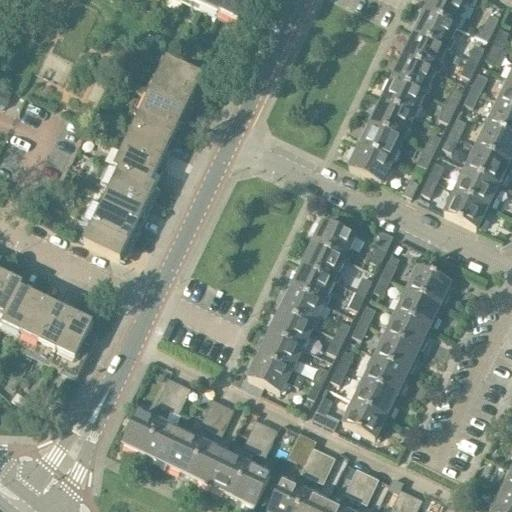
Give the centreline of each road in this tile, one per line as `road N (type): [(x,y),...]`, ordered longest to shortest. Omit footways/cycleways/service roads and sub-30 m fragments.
road 1 (residential): [(448,497),(132,348)]
road 2 (residential): [(511,273),(230,146)]
road 3 (tertiary): [(27,511),(67,465),(132,348)]
road 4 (residential): [(429,470),(511,300)]
road 5 (tertiary): [(155,302),(230,146)]
road 6 (residential): [(155,302),(0,228)]
road 7 (tertiary): [(230,146),(301,0)]
